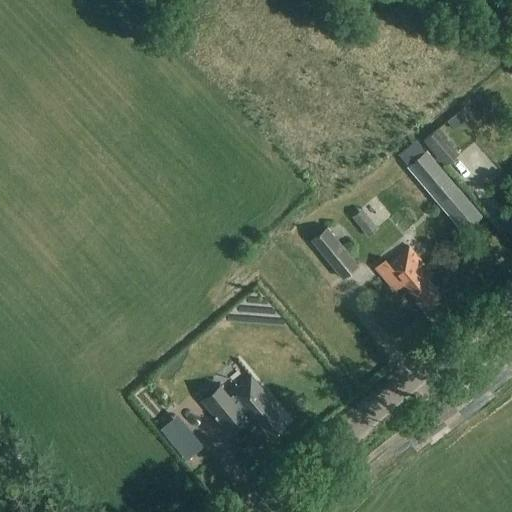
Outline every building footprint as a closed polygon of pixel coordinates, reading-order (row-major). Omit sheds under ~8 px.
[(424,140),(444,166),(460,153),(439,128),(424,140)] [(408,166),(465,231),(482,216),(426,151),(408,166)] [(312,240),(329,263),(345,251),(327,228),(312,240)] [(432,276),(409,247),(389,264),(385,260),(375,268),(394,290),(403,283),(424,308),(439,295),(426,280),(432,276)] [(250,378),(232,393),(271,441),(290,426),(250,378)] [(125,511),(95,470),(67,493),(78,511),(125,511)]
